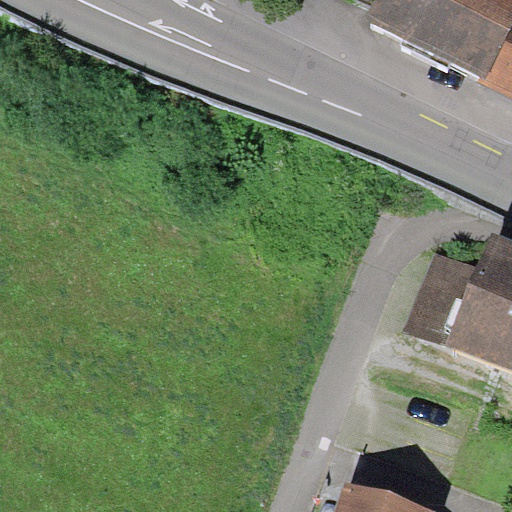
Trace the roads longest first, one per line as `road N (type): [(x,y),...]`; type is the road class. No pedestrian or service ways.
road 1 (secondary): [(511,184),(123,0)]
road 2 (residential): [(278,511),(377,244)]
